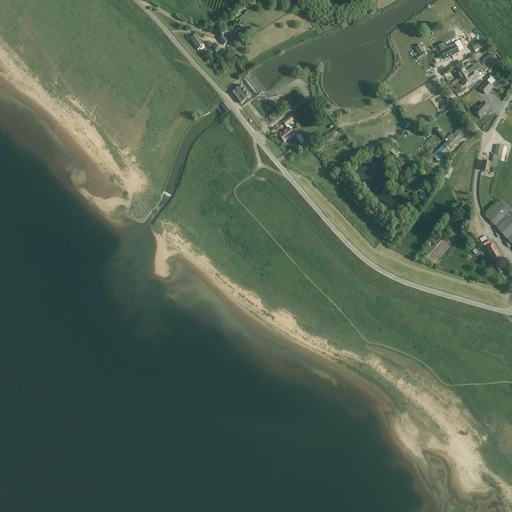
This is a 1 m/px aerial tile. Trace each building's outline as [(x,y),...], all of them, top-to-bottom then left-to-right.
[(233,37),(225,27),(222,30),(224,32),(221,35),(222,36),(218,40),(223,46),(228,42),(227,42),(230,40),(233,38),(232,38),(233,37)] [(457,29),(469,52),(474,50),(462,27),(457,29)] [(200,40),(196,35),(190,39),(197,50),(205,44),(201,39),(200,40)] [(458,52),(454,44),(440,51),(444,59),(454,54),(458,52)] [(414,48),(418,54),(423,51),(419,45),(414,48)] [(494,55),(490,49),(486,52),(488,54),(482,60),(484,64),(494,55)] [(424,53),(416,58),(418,61),(426,56),(424,53)] [(457,75),(460,80),(474,71),(475,71),(477,70),(475,66),(465,72),(464,69),(459,72),(458,70),(454,72),(456,76),(457,75)] [(464,86),(471,81),(472,82),(476,80),(475,79),(478,77),(476,76),(479,74),(477,71),(475,73),(474,72),(475,72),(475,71),(474,71),(460,80),(464,86)] [(480,88),(485,93),(492,86),(487,81),(480,88)] [(250,97),(242,86),(233,93),(241,104),(250,97)] [(431,100),(437,107),(445,101),(440,93),(431,100)] [(489,108),(484,103),(474,112),(480,118),(489,108)] [(297,120),(293,114),(290,116),(290,117),(283,123),(286,127),(288,128),(278,136),(284,142),(294,135),(290,130),(295,126),(292,122),(294,121),(294,122),(297,120)] [(464,136),(458,129),(432,156),(438,162),(464,136)] [(305,143),(300,134),(296,137),(300,144),(301,144),(302,145),(305,143)] [(504,146),(496,145),(494,155),(493,155),(492,163),(490,163),(484,162),(482,171),(484,171),(484,172),(484,173),(486,173),(487,172),(488,172),(489,166),(491,166),(491,167),(497,168),(498,161),(504,162),(507,147),(504,147),(504,146)] [(397,158),(399,156),(393,149),(391,151),(397,158)] [(449,168),(445,178),(449,179),(453,170),(449,168)] [(511,210),(501,201),(485,216),(494,227),(495,226),(497,228),(496,229),(511,246),(511,210)] [(490,246),(485,236),(479,239),(493,263),(501,258),(493,245),(490,246)]
